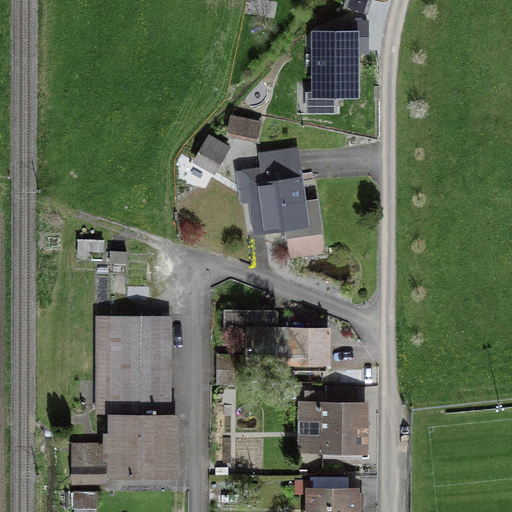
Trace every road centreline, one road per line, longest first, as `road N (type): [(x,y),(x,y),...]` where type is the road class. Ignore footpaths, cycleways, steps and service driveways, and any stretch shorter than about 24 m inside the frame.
road 1 (track): [(14,511),(14,0)]
road 2 (residential): [(400,0),(388,107),(387,329)]
road 3 (residential): [(207,269),(196,290),(196,511)]
road 4 (residential): [(387,329),(235,271),(207,269)]
road 5 (residential): [(387,329),(389,511)]
road 6 (residential): [(67,210),(173,248),(207,269)]
